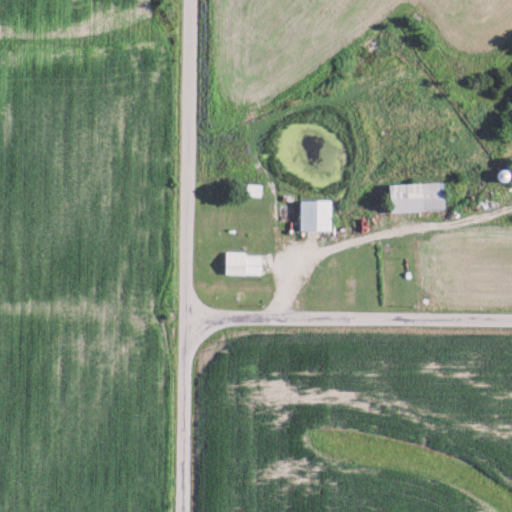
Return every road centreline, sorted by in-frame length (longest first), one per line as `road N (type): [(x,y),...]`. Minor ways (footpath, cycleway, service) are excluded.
road 1 (residential): [(184,511),(193,0)]
road 2 (residential): [(189,317),(511,318)]
